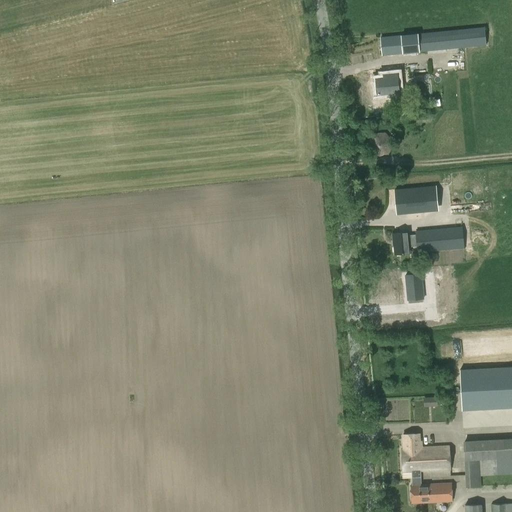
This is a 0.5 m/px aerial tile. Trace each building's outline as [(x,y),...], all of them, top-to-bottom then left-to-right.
[(484,27),(380,38),(382,55),(486,45),(484,27)] [(399,72),(383,74),(384,77),(377,78),(379,94),(401,92),(400,91),(408,91),(407,78),(399,79),(399,72)] [(393,143),(385,133),(372,134),(367,146),(376,156),(388,155),(393,143)] [(435,186),(395,190),(397,214),(437,210),(435,186)] [(409,248),(417,247),(417,252),(464,248),(462,227),(416,231),(416,234),(408,235),(407,232),(393,233),(394,254),(409,253),(409,248)] [(418,271),(404,272),(406,292),(419,291),(418,271)] [(511,368),(457,375),(462,415),(511,408),(511,368)] [(420,477),(420,470),(450,468),(449,445),(420,446),(419,432),(401,433),(402,447),(400,447),(401,471),(410,470),(411,477),(420,477)] [(481,487),(481,476),(511,474),(511,438),(463,441),(465,488),(481,487)] [(411,477),(411,485),(412,503),(452,501),(451,483),(421,484),(420,477),(411,477)] [(511,511),(511,503),(491,504),(491,511),(511,511)]
